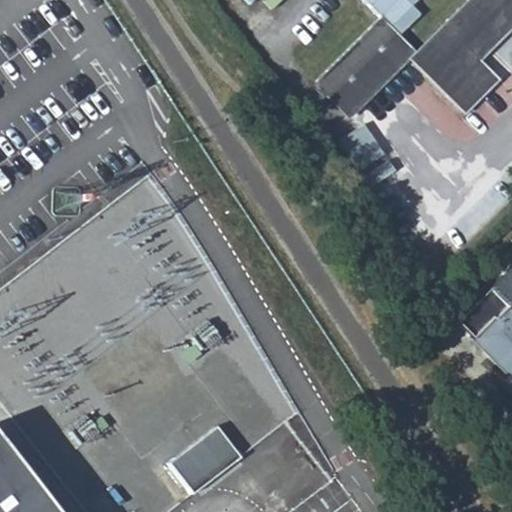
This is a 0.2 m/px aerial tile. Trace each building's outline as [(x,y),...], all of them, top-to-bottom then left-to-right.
[(251,0),(260,9),(269,0),(251,0)] [(361,0),(379,21),(398,40),(420,14),(414,6),(420,0),(361,0)] [(511,0),(473,0),(416,58),(466,113),(498,82),(477,59),(511,25),(511,0)] [(347,123),(416,58),(398,40),(379,21),(313,88),(347,123)] [(475,335),(470,339),(508,377),(500,385),(511,396),(511,270),(494,289),(461,322),(475,335)] [(210,422),(163,459),(187,490),(234,453),(210,422)] [(37,511),(0,466),(0,511),(37,511)]
